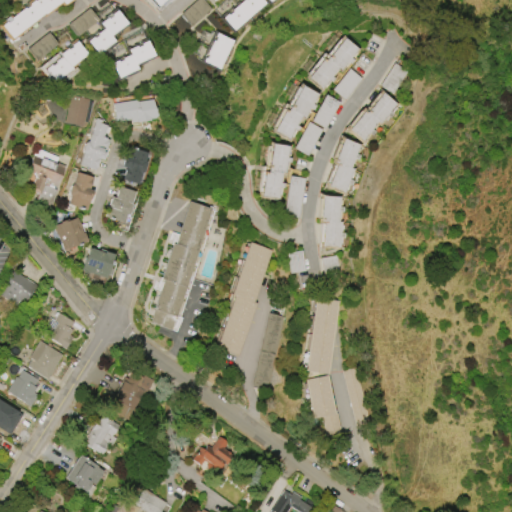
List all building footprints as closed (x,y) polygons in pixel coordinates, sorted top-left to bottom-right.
[(67,0),(62,4),(60,1),(43,14),(43,13),(10,38),(0,25),(5,21),(6,23),(11,19),(9,18),(23,7),(24,9),(29,5),(28,4),(33,0),(34,1),(35,0),(67,0)] [(168,0),(149,0),(157,10),(168,0)] [(180,14),(195,0),(201,0),(209,9),(190,26),(180,14)] [(259,0),(262,3),(230,30),(220,18),(225,13),(226,15),(231,11),(229,9),(240,0),(259,0)] [(67,25),(88,8),(97,20),(75,36),(67,25)] [(113,40),(96,53),(86,41),(91,37),(92,38),(96,35),(95,33),(103,28),(99,23),(106,18),(107,19),(111,15),(110,14),(115,10),(125,23),(109,35),(113,40)] [(26,49),(47,32),(56,44),(35,60),(26,49)] [(230,40),(217,68),(201,61),(203,58),(204,58),(206,54),(204,54),(211,40),(212,41),(214,37),(213,36),(215,33),(230,40)] [(319,88),(306,78),(321,59),(323,60),(341,38),(355,49),(348,58),(351,60),(348,63),(345,60),(338,69),(336,67),(329,76),(332,78),(329,82),(326,79),(319,88)] [(135,68),(117,77),(110,63),(116,60),(117,61),(122,59),(121,57),(128,54),(126,49),(134,46),(135,47),(140,44),(139,43),(146,40),(153,55),(133,64),(135,68)] [(53,81),(44,69),(49,65),(50,66),(55,63),(53,61),(60,56),(59,54),(66,49),(67,49),(71,46),(70,45),(75,41),(85,54),(68,66),(70,69),(53,81)] [(407,71),(392,94),(379,86),(394,63),(407,71)] [(360,79),(342,99),(330,89),(348,69),(360,79)] [(272,131),(283,110),(286,111),(300,85),(315,94),(309,104),(313,106),(311,110),(308,108),(303,117),(299,116),(294,126),(297,127),(296,131),(292,129),(287,139),(272,131)] [(347,130),(362,110),(365,112),(380,93),(394,103),(387,112),(390,114),(388,117),(385,115),(379,123),(375,121),(369,129),(372,132),(370,135),(367,133),(361,141),(347,130)] [(64,122),(71,95),(88,99),(81,126),(64,122)] [(310,121),(324,95),(338,102),(324,128),(310,121)] [(112,103),(136,99),(136,101),(152,98),(155,118),(129,122),(129,120),(114,122),(112,103)] [(98,158),(95,168),(94,168),(93,170),(78,165),(82,152),(81,152),(84,142),(86,143),(94,118),(101,120),(100,123),(106,125),(102,137),(109,139),(103,160),(98,158)] [(292,148),(306,122),(320,129),(306,156),(292,148)] [(332,162),(342,139),(357,145),(353,154),(357,156),(356,159),(352,158),(348,168),(351,169),(347,180),(350,181),(349,185),(346,183),(342,192),(326,186),(335,165),(337,165),(337,164),(332,162)] [(258,196),(262,172),(265,172),(270,143),(287,146),(285,158),(289,158),(288,162),(284,162),(282,172),(279,172),(278,183),(281,183),(281,188),(277,187),(275,198),(258,196)] [(145,153),(143,161),(145,162),(142,172),(139,171),(135,184),(121,180),(124,167),(120,166),(125,147),(145,153)] [(36,148),(57,157),(55,162),(64,165),(56,185),(50,182),(48,186),(54,188),(53,189),(56,190),(49,205),(36,200),(39,194),(29,190),(36,175),(26,170),(36,148)] [(92,177),(88,189),(91,190),(85,211),(66,205),(69,196),(66,195),(70,185),(72,186),(76,172),(92,177)] [(281,215),(287,176),(303,178),(297,218),(281,215)] [(134,192),(127,215),(124,214),(121,224),(103,218),(110,197),(115,198),(118,187),(134,192)] [(319,220),(321,195),(338,197),(337,207),(341,207),(340,211),(336,210),(336,222),(339,222),(338,233),(342,233),(342,237),(338,237),(338,246),(320,245),(322,222),(324,222),(324,221),(319,220)] [(210,209),(169,330),(148,323),(152,310),(151,309),(162,280),(159,279),(171,244),(173,245),(188,202),(210,209)] [(75,217),(80,233),(82,232),(85,242),(62,250),(56,233),(55,234),(53,228),(54,228),(53,225),(59,223),(58,222),(66,219),(67,220),(75,217)] [(229,295),(248,242),(271,250),(252,302),(255,303),(236,355),(213,347),(232,296),(229,295)] [(87,247),(102,252),(103,251),(112,254),(104,278),(88,272),(87,274),(81,272),(82,270),(79,269),(81,263),(80,262),(83,255),(85,255),(87,247)] [(288,273),(284,253),(300,251),(304,271),(288,273)] [(338,269),(322,272),(320,258),(336,255),(338,269)] [(0,292),(12,271),(36,285),(22,309),(0,297),(0,292)] [(303,371),(314,298),(337,301),(326,374),(303,371)] [(52,321),(57,313),(72,323),(68,328),(72,330),(69,335),(71,337),(63,349),(46,338),(47,336),(42,332),(47,324),(52,328),(56,323),(52,321)] [(268,313),(284,316),(275,354),(274,354),(265,392),(250,389),(259,351),(260,351),(268,313)] [(38,340),(61,355),(46,379),(26,366),(31,359),(27,357),(38,340)] [(355,428),(341,371),(355,367),(370,424),(355,428)] [(5,391),(14,376),(16,378),(21,370),(36,380),(32,386),(36,387),(32,393),(35,394),(33,396),(35,397),(28,407),(23,404),(24,402),(5,391)] [(142,390),(131,410),(133,411),(128,421),(108,410),(114,400),(112,399),(121,382),(120,382),(123,377),(127,379),(131,371),(142,378),(144,376),(152,380),(145,392),(142,390)] [(310,418),(302,380),(325,375),(333,413),(335,413),(340,434),(324,437),(320,416),(310,418)] [(0,401),(1,400),(24,414),(9,437),(0,431),(0,401)] [(111,435),(115,438),(111,445),(108,443),(101,454),(84,443),(91,432),(89,431),(96,419),(97,420),(100,415),(117,425),(111,435)] [(190,460),(199,448),(203,450),(206,445),(209,448),(217,436),(226,442),(222,448),(232,455),(225,465),(223,463),(217,471),(212,468),(210,471),(203,466),(205,464),(202,462),(199,466),(190,460)] [(63,478),(79,454),(98,467),(97,468),(102,471),(94,485),(90,483),(95,487),(88,498),(81,494),(83,491),(63,478)] [(142,488),(165,503),(159,511),(160,511),(144,511),(132,504),(142,488)] [(268,511),(283,490),(289,495),(292,491),(300,497),(299,499),(311,507),(308,511),(297,511),(289,507),(285,511),(268,511)]
